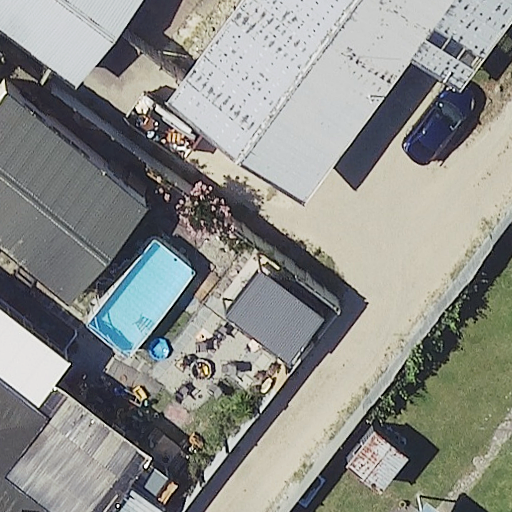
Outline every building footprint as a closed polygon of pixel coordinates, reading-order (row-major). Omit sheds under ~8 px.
[(98,0),(0,0),(0,19),(56,60),(98,0)] [(487,0),(189,0),(140,72),(282,170),(380,29),(439,70),(487,0)] [(122,186),(0,84),(0,243),(44,280),(122,186)] [(60,322),(0,274),(0,374),(11,383),(60,322)] [(0,511),(53,511),(0,470),(0,511)] [(447,511),(406,480),(381,511),(296,511),(295,511),(293,511),(447,511)]
